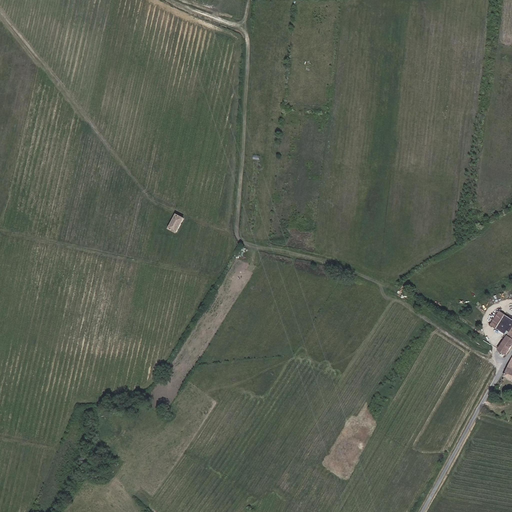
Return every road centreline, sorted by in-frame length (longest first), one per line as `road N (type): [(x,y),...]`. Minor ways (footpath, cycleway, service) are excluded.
road 1 (track): [(508,361),(395,298),(233,252),(248,121),(250,0)]
road 2 (unclassified): [(511,355),(423,511)]
